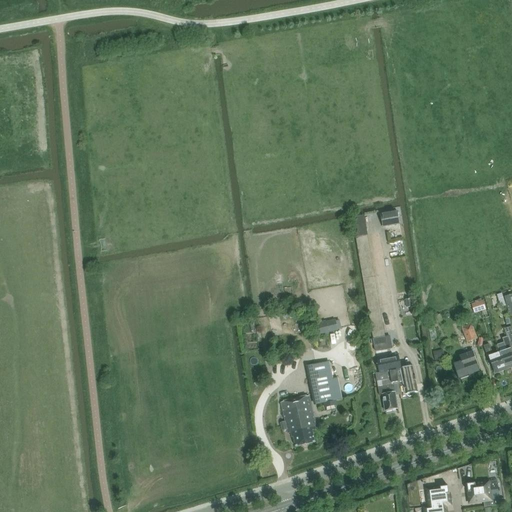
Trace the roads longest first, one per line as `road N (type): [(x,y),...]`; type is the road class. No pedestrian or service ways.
road 1 (residential): [(285,487),(511,407)]
road 2 (tertiary): [(291,506),(511,428)]
road 3 (unknown): [(285,487),(263,414),(267,393),(286,377)]
